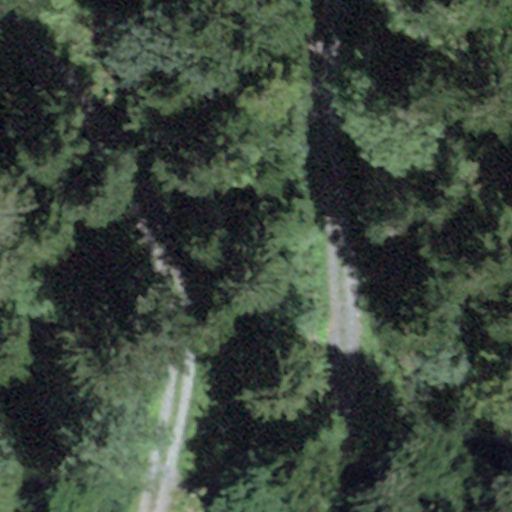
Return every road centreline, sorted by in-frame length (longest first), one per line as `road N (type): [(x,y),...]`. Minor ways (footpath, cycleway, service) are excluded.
road 1 (track): [(154,511),(189,296),(123,135),(17,0)]
road 2 (track): [(337,0),(325,102),(341,266),(342,466),(328,511)]
